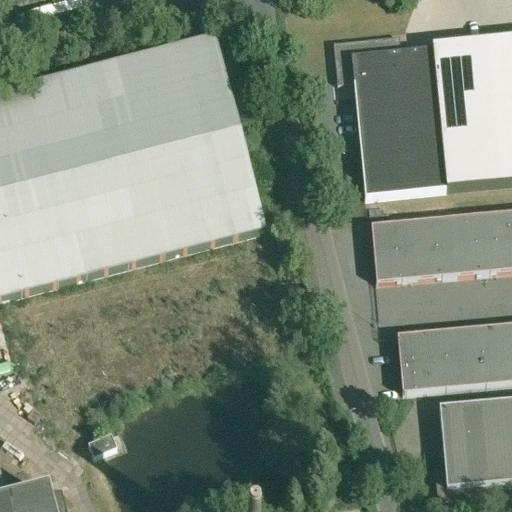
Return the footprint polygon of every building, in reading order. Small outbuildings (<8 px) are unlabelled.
[(399,43),(332,50),(337,91),(341,91),(341,89),(348,88),(349,90),(353,90),(364,205),(445,197),(437,112),(432,56),(400,59),(399,43)] [(511,44),(431,52),(432,56),(437,112),(445,197),(511,190),(511,44)] [(222,48),(63,89),(0,105),(0,313),(273,243),(222,48)] [(511,220),(491,222),(496,280),(511,278),(511,220)] [(491,222),(451,226),(456,283),(496,280),(491,222)] [(451,226),(411,229),(416,287),(456,283),(451,226)] [(416,287),(411,229),(371,233),(376,291),(416,287)] [(511,332),(501,333),(506,391),(511,390),(511,332)] [(506,391),(501,333),(397,343),(402,401),(506,391)] [(511,407),(439,415),(444,475),(436,476),(435,473),(434,474),(437,507),(491,502),(491,501),(489,501),(488,493),(511,490),(511,407)] [(119,437),(88,451),(94,466),(126,452),(119,437)] [(0,511),(64,511),(61,497),(7,511),(0,485),(0,511)]
